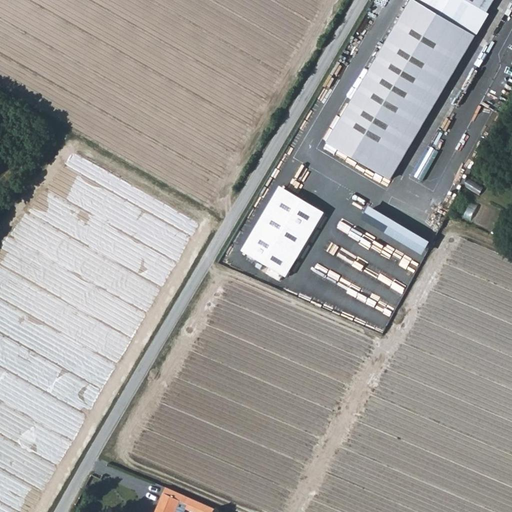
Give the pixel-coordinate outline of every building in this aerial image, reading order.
[(425,0),(411,0),(328,137),(389,173),(476,31),(425,0)] [(278,192),(241,254),(283,279),(296,258),(292,256),(316,214),(278,192)] [(428,255),(435,243),(374,206),(366,219),(428,255)] [(186,493),(168,486),(165,492),(183,500),(186,493)] [(177,511),(182,503),(183,500),(165,492),(155,511),(177,511)] [(182,503),(185,504),(200,511),(204,501),(186,493),(183,500),(182,503)]
